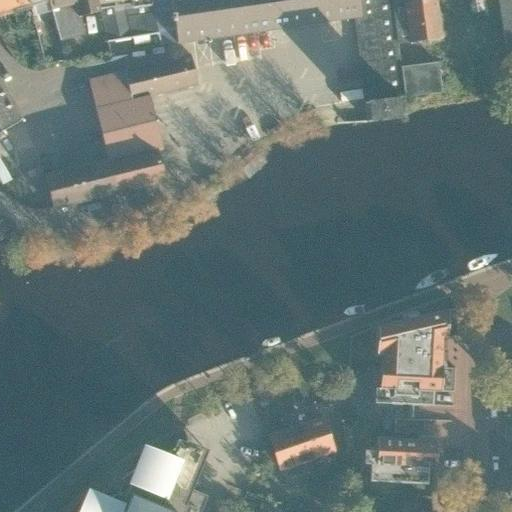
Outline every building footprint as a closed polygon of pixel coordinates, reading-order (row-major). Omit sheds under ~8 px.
[(0,0),(0,20),(33,14),(30,0),(0,0)] [(47,0),(30,0),(33,14),(50,10),(47,0)] [(100,0),(47,0),(50,10),(57,41),(90,34),(86,12),(103,9),(100,0)] [(100,0),(103,9),(111,45),(158,36),(150,0),(100,0)] [(171,0),(178,42),(355,16),(368,121),(408,116),(405,92),(442,87),(439,58),(402,63),(399,42),(393,0),(171,0)] [(440,37),(435,0),(393,0),(399,42),(440,37)] [(511,0),(496,0),(506,57),(511,55),(511,0)] [(125,77),(131,103),(151,98),(198,87),(191,56),(124,71),(125,77)] [(107,162),(158,150),(163,149),(151,98),(131,103),(125,77),(89,86),(107,162)] [(0,127),(17,118),(0,87),(0,127)] [(107,162),(115,194),(166,182),(158,150),(107,162)] [(45,177),(52,209),(115,194),(107,162),(45,177)] [(366,403),(434,405),(435,395),(446,396),(451,325),(371,344),(366,403)] [(511,401),(511,353),(502,357),(504,402),(511,401)] [(289,383),(264,392),(272,414),(297,405),(289,383)] [(331,395),(314,402),(318,412),(335,405),(331,395)] [(266,436),(278,471),(333,451),(320,416),(266,436)] [(198,511),(206,491),(192,486),(209,442),(183,431),(175,448),(146,437),(123,493),(88,479),(75,511),(198,511)] [(441,433),(372,431),(372,447),(359,446),(359,467),(366,467),(366,484),(428,486),(429,465),(440,465),(441,433)] [(308,511),(315,495),(252,474),(243,500),(277,511),(308,511)]
